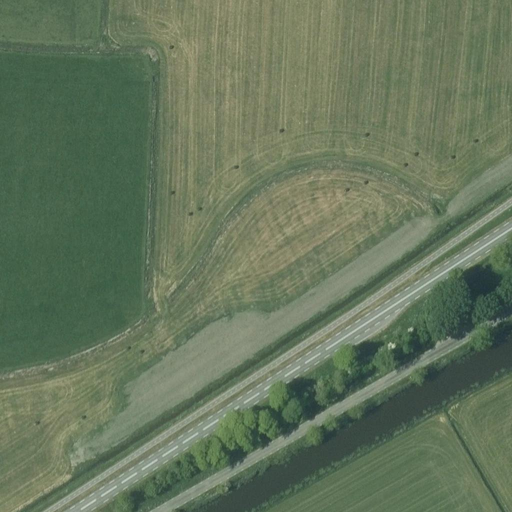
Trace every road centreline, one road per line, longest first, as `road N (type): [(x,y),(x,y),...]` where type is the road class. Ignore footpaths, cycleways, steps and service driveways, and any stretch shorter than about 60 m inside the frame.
road 1 (primary): [(73,511),(511,223)]
road 2 (tertiary): [(158,511),(511,308)]
